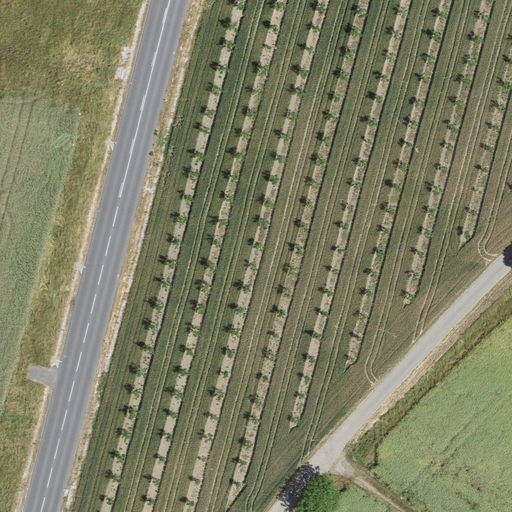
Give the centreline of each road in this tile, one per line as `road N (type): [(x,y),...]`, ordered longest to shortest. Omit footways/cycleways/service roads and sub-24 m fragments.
road 1 (secondary): [(44,511),(177,0)]
road 2 (unclassified): [(511,255),(282,511)]
